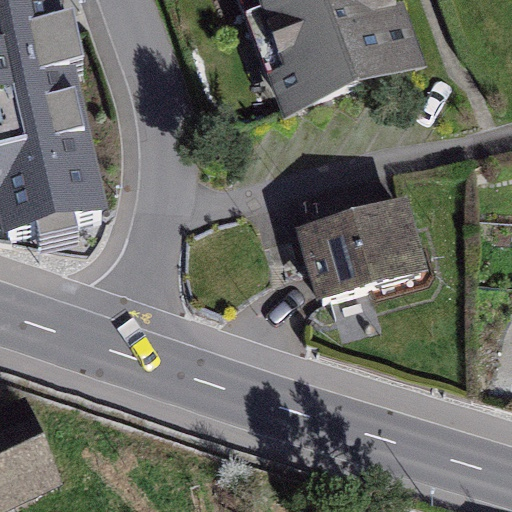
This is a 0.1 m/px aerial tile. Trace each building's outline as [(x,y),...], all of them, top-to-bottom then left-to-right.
[(10,257),(114,233),(62,0),(0,0),(0,72),(14,69),(36,172),(1,219),(10,257)] [(239,0),(283,118),(419,68),(393,0),(239,0)] [(0,219),(1,219),(36,172),(14,69),(0,72),(0,219)] [(415,210),(309,239),(329,314),(435,285),(415,210)] [(0,511),(29,511),(73,493),(36,410),(0,426),(0,511)]
